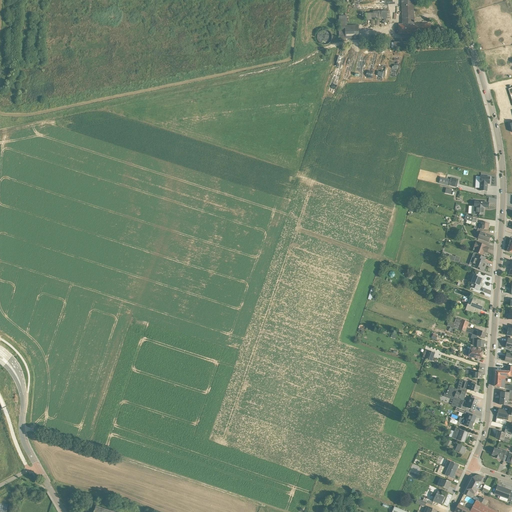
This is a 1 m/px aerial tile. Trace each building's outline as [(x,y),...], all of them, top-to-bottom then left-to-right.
[(414,24),(413,0),(402,0),(402,24),(399,25),(399,34),(422,34),(422,33),(430,33),(430,24),(423,24),(414,24)] [(360,38),(359,25),(346,25),(346,35),(351,35),(351,38),(360,38)] [(487,191),(487,185),(487,184),(489,184),(490,177),(481,177),(480,177),(477,177),(477,182),(480,183),(480,191),(487,191)] [(449,186),(457,188),(458,180),(451,178),(449,186)] [(488,208),(488,203),(474,202),(474,207),(472,207),(472,215),(484,215),(484,209),(483,209),(483,207),(488,208)] [(488,230),(489,224),(478,223),(478,218),(473,218),(466,215),(464,220),(472,222),(471,225),(475,226),(481,228),(481,230),(488,230)] [(488,242),(491,235),(488,234),(489,230),(488,230),(481,230),(481,228),(475,226),(474,229),(477,230),(476,232),(480,234),(478,239),(488,242)] [(486,246),(476,242),(474,248),(475,249),(474,252),(482,255),(483,252),(487,253),(489,248),(485,247),(486,246)] [(487,263),(484,261),(486,258),(476,254),(472,266),(478,268),(477,269),(484,271),(487,263)] [(482,287),(484,284),(482,283),(483,279),(479,277),(479,276),(476,274),(474,278),(473,278),(469,287),(478,290),(479,286),(482,287)] [(484,302),(474,298),(471,306),(468,305),(466,311),(473,313),(475,308),(481,310),(484,302)] [(467,328),(469,322),(463,320),(456,318),(454,323),(449,321),(447,326),(460,330),(473,334),(478,336),(484,339),(486,333),(478,330),(478,332),(467,328)] [(476,340),(478,336),(473,334),(471,339),(473,339),(472,345),(477,347),(484,348),(484,341),(478,340),(478,341),(476,340)] [(481,359),(482,350),(471,348),(469,357),(481,359)] [(434,353),(428,351),(428,352),(426,358),(425,360),(431,362),(434,353)] [(511,377),(511,366),(507,366),(507,371),(496,371),(495,376),(505,376),(510,377),(511,377)] [(470,372),(465,371),(464,374),(474,377),(473,379),(482,379),(482,374),(482,373),(474,372),(470,371),(470,372)] [(504,385),(505,376),(495,376),(494,387),(499,387),(499,388),(511,390),(511,386),(504,385)] [(471,384),(464,382),(462,388),(467,390),(478,393),(479,390),(479,389),(479,388),(479,387),(475,385),(476,384),(475,383),(473,382),(472,383),(471,384)] [(478,401),(470,398),(469,401),(464,399),(466,393),(461,391),(453,389),(451,396),(458,398),(458,399),(476,406),(478,401)] [(511,391),(510,394),(501,392),(500,399),(508,399),(511,400),(511,391)] [(476,406),(458,399),(455,407),(456,407),(466,411),(466,408),(474,411),(476,406)] [(465,413),(466,411),(456,407),(455,411),(464,415),(462,419),(464,419),(474,423),(476,417),(469,414),(469,415),(465,413)] [(511,420),(511,416),(508,415),(509,412),(499,410),(496,419),(506,421),(506,422),(511,423),(511,420)] [(471,429),(474,423),(464,419),(462,424),(465,425),(465,426),(471,429)] [(464,443),(468,433),(455,428),(452,438),(464,443)] [(509,439),(504,438),(505,434),(497,432),(497,433),(496,435),(497,435),(496,438),(499,439),(499,440),(508,442),(509,439)] [(463,454),(466,448),(456,444),(454,447),(450,445),(451,442),(448,440),(445,446),(456,451),(455,451),(463,454)] [(504,461),(506,456),(504,456),(506,451),(502,449),(501,451),(494,448),(492,455),(495,456),(495,458),(498,459),(499,459),(501,460),(504,461)] [(445,465),(447,459),(440,456),(438,463),(445,465)] [(455,472),(458,465),(451,462),(447,461),(445,467),(455,472)] [(452,478),(455,472),(445,467),(442,473),(445,475),(452,478)] [(477,489),(484,477),(480,475),(476,475),(472,478),(469,484),(473,487),(477,489)] [(451,483),(443,479),(440,486),(439,486),(443,488),(444,488),(448,489),(451,483)] [(477,489),(473,487),(469,484),(464,494),(472,498),(476,501),(485,506),(488,501),(480,497),(478,500),(473,497),(477,489)] [(511,494),(510,494),(511,491),(497,486),(494,494),(508,499),(507,501),(511,502),(511,498),(511,494)] [(442,504),(443,501),(442,501),(444,498),(440,496),(442,493),(438,491),(436,494),(432,492),(430,496),(435,498),(433,501),(441,504),(442,504)] [(449,494),(445,505),(448,506),(453,495),(449,494)] [(424,507),(426,503),(423,501),(417,499),(416,503),(424,507)] [(496,511),(485,506),(476,501),(471,510),(470,511),(469,511),(496,511)]
